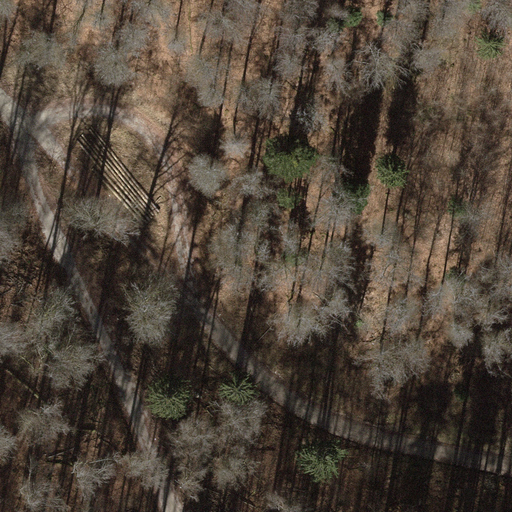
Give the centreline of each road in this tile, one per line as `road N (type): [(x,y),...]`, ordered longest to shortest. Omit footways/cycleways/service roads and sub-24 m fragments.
road 1 (track): [(511,458),(377,431),(269,391),(207,312),(192,185),(181,144),(154,110),(119,97),(77,100),(27,122)]
road 2 (track): [(173,511),(148,431),(93,312),(23,191),(16,144),(27,122),(0,88)]
